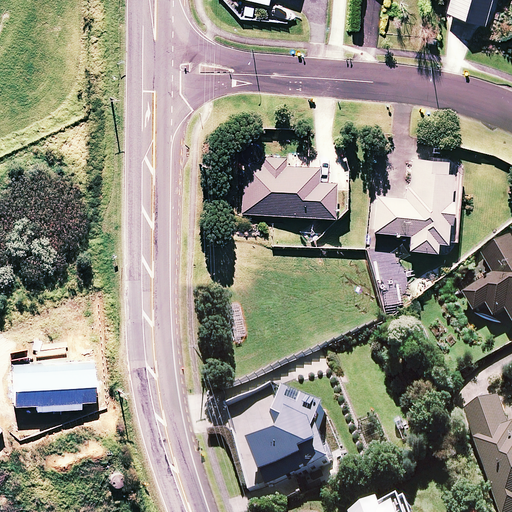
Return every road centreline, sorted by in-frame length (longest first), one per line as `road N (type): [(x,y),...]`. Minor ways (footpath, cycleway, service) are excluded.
road 1 (tertiary): [(154,66),(149,330),(157,409),(188,511)]
road 2 (residential): [(511,113),(431,89),(154,66)]
